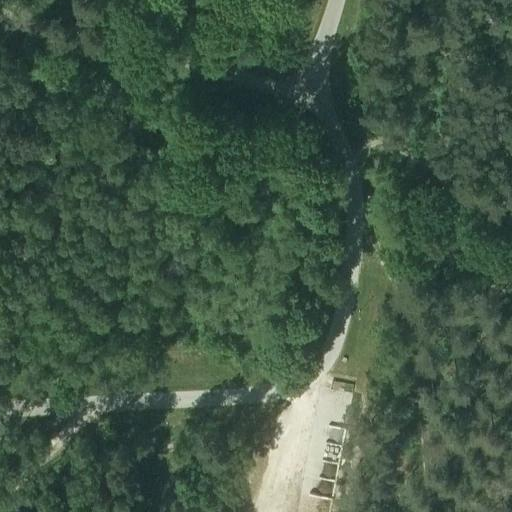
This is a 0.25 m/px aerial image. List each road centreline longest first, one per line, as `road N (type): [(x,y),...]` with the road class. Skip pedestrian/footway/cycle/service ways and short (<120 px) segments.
road 1 (track): [(354,203),(410,321),(430,511)]
road 2 (track): [(307,377),(313,419),(280,511)]
